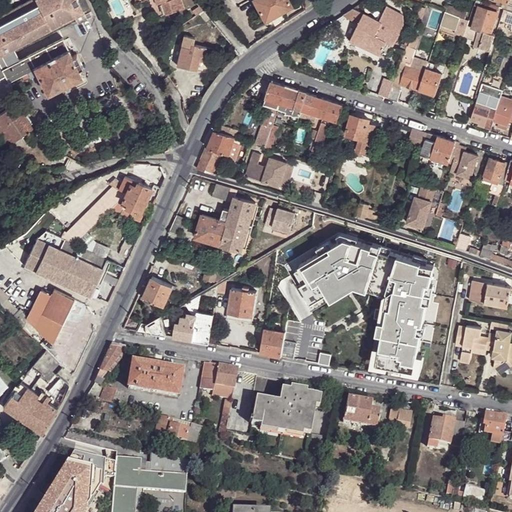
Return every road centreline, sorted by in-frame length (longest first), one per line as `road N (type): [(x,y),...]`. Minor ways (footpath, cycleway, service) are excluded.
road 1 (residential): [(108,334),(511,408)]
road 2 (residential): [(184,168),(511,271)]
road 3 (residential): [(251,62),(511,148)]
road 4 (residential): [(108,334),(6,511)]
road 5 (residential): [(184,168),(108,334)]
road 6 (residential): [(251,62),(213,107),(184,168)]
road 7 (residential): [(184,168),(129,159),(62,172)]
